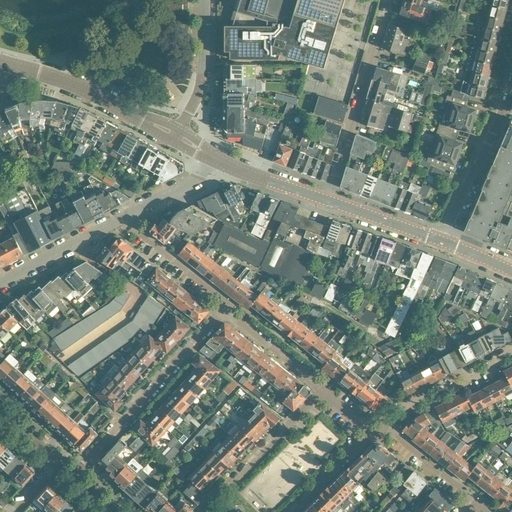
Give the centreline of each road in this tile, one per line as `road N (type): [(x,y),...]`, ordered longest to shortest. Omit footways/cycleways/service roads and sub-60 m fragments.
road 1 (residential): [(72,473),(223,307)]
road 2 (residential): [(390,0),(328,201)]
road 3 (tertiary): [(174,136),(84,88),(15,66)]
road 4 (residential): [(324,394),(198,511)]
road 5 (residential): [(441,241),(511,84)]
road 6 (residential): [(371,429),(511,356)]
road 7 (residential): [(174,136),(201,74),(201,0)]
road 8 (residential): [(223,307),(215,291),(113,221)]
road 9 (residential): [(324,394),(231,323),(223,307)]
road 10 (residential): [(0,283),(113,221)]
road 11 (residential): [(473,505),(371,429)]
road 12 (tertiary): [(328,201),(213,156)]
road 13 (residential): [(113,221),(199,178),(213,156)]
